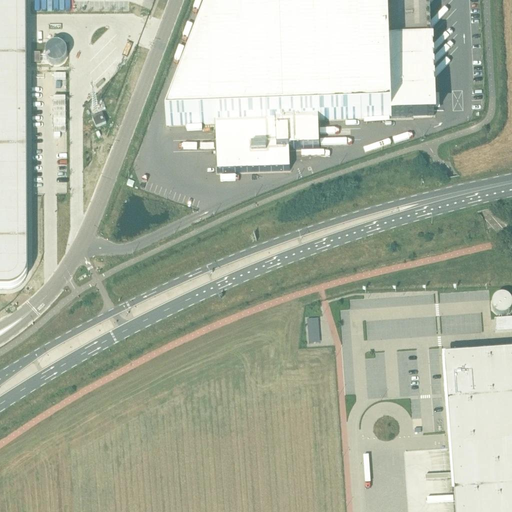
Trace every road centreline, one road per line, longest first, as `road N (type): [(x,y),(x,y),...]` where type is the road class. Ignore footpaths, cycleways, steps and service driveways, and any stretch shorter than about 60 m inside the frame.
road 1 (unknown): [(84,231),(123,248),(451,118),(463,0)]
road 2 (primary): [(0,404),(197,293),(437,201)]
road 3 (primary): [(437,201),(371,211),(232,257),(71,332),(0,377)]
road 4 (unclassified): [(54,287),(79,249),(177,0)]
